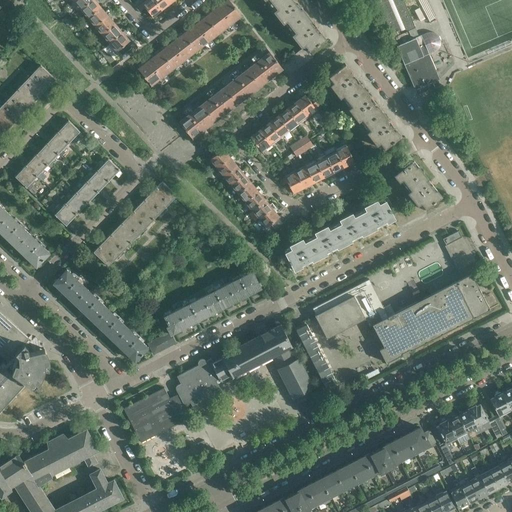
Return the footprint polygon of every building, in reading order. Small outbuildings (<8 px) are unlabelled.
[(73,0),(73,1),(80,9),(91,0),(73,0)] [(91,0),(80,9),(87,18),(100,7),(95,1),(97,0),(91,0)] [(161,10),(153,0),(146,0),(142,3),(141,2),(142,4),(138,7),(141,11),(145,8),(152,17),(153,17),(152,16),(157,12),(158,13),(161,10)] [(153,0),(161,10),(162,10),(161,9),(166,5),(167,6),(170,3),(168,0),(153,0)] [(222,4),(217,8),(233,30),(237,27),(233,22),(241,16),(228,0),(227,0),(222,4)] [(295,0),(274,0),(270,4),(275,10),(273,11),(278,17),(297,2),(295,0)] [(376,0),(413,85),(415,90),(435,81),(439,79),(429,54),(434,52),(437,50),(438,48),(440,46),(440,43),(440,40),(439,36),(437,35),(436,33),(433,32),(431,32),(429,32),(426,33),(411,39),(408,31),(415,28),(403,0),(376,0)] [(297,2),(278,17),(283,24),(285,23),(289,28),(306,14),(297,2)] [(100,7),(87,18),(95,26),(110,13),(107,10),(105,13),(100,7)] [(212,12),(205,17),(219,34),(226,28),(230,32),(233,30),(217,8),(212,12)] [(110,13),(95,26),(102,34),(114,24),(110,18),(112,16),(110,13)] [(306,14),(289,28),(293,34),(292,35),(296,41),(316,26),(306,14)] [(200,22),(194,26),(211,47),(214,44),(211,40),(219,34),(205,17),(199,21),(200,22)] [(114,24),(102,34),(109,43),(124,30),(121,27),(119,29),(114,24)] [(189,29),(183,34),(196,51),(204,45),(207,50),(211,47),(194,26),(190,29),(189,29)] [(316,26),(296,41),(301,47),(303,46),(304,48),(307,52),(308,51),(313,47),(315,50),(326,42),(324,39),(325,38),(316,26)] [(124,30),(109,43),(116,51),(129,41),(124,35),(126,33),(124,30)] [(177,39),(172,43),(188,64),(192,62),(188,57),(196,51),(183,34),(176,39),(177,39)] [(129,41),(116,51),(120,56),(135,44),(130,39),(129,41)] [(166,47),(160,51),(173,69),(181,62),(185,67),(188,64),(172,43),(167,47),(166,47)] [(304,48),(300,52),(307,61),(312,57),(308,51),(307,52),(304,48)] [(154,56),(149,60),(165,82),(169,79),(165,75),(173,69),(160,51),(154,56)] [(257,54),(254,56),(271,78),(276,74),(282,69),(269,52),(261,58),(257,54)] [(300,52),(296,55),(303,65),(307,61),(300,52)] [(296,55),(291,58),(298,68),(303,65),(296,55)] [(254,64),(246,70),(260,87),(266,82),(266,81),(271,78),(254,56),(251,59),(254,64)] [(291,58),(286,62),(294,72),(298,68),(291,58)] [(144,64),(137,69),(151,86),(159,80),(162,84),(165,82),(149,60),(144,64)] [(286,62),(282,65),(289,75),(294,72),(286,62)] [(330,85),(334,91),(354,76),(345,64),(327,77),(332,84),(330,85)] [(41,65),(30,76),(45,90),(56,79),(41,65)] [(235,71),(232,73),(248,95),(253,91),(254,92),(260,87),(246,70),(238,76),(235,71)] [(232,81),(224,87),(237,104),(244,99),(243,99),(248,95),(232,73),(228,76),(232,81)] [(30,76),(18,89),(33,103),(45,90),(30,76)] [(354,76),(334,91),(340,97),(341,96),(345,101),(363,87),(354,76)] [(437,85),(435,85),(436,87),(439,95),(445,92),(441,85),(438,86),(437,85)] [(212,88),(209,91),(225,113),(231,109),(237,104),(224,87),(216,93),(212,88)] [(363,87),(345,101),(350,107),(348,109),(353,114),(372,99),(363,87)] [(18,89),(7,100),(22,114),(33,103),(18,89)] [(209,98),(201,105),(214,122),(221,117),(220,116),(225,113),(209,91),(206,94),(209,98)] [(299,100),(296,102),(307,118),(311,115),(309,113),(315,109),(316,111),(317,111),(315,109),(319,106),(315,102),(312,105),(305,95),(304,96),(305,97),(300,101),(299,100)] [(372,99),(353,114),(358,121),(360,120),(364,125),(381,111),(372,99)] [(7,100),(0,107),(0,116),(10,126),(22,114),(7,100)] [(290,107),(287,109),(298,125),(302,122),(301,120),(306,116),(307,118),(296,102),(295,103),(296,103),(291,107),(290,107)] [(190,106),(187,108),(203,130),(208,126),(214,122),(201,105),(194,110),(190,106)] [(187,116),(179,122),(192,139),(198,134),(203,130),(187,108),(183,111),(187,116)] [(281,114),(277,116),(289,132),(293,129),(292,127),(297,123),(298,125),(287,109),(286,110),(287,111),(282,114),(281,114)] [(391,123),(381,111),(364,125),(368,131),(367,132),(371,138),(391,123)] [(0,116),(0,136),(10,126),(0,116)] [(272,121),(268,123),(280,139),(284,136),(282,134),(287,130),(289,132),(277,116),(278,117),(272,121)] [(69,120),(58,131),(70,143),(81,131),(69,120)] [(263,128),(259,130),(271,146),(274,143),(273,141),(278,137),(279,139),(280,139),(268,123),(268,124),(268,125),(263,128)] [(391,123),(371,138),(376,145),(378,143),(382,149),(388,144),(390,147),(400,139),(398,136),(400,135),(391,123)] [(254,135),(250,138),(257,147),(254,150),(257,153),(257,154),(261,151),(262,153),(266,150),(264,148),(269,144),(270,146),(271,146),(259,130),(259,131),(254,135)] [(58,131),(47,142),(59,154),(70,143),(58,131)] [(313,145),(306,136),(289,146),(296,156),(313,145)] [(47,142),(36,153),(49,165),(59,154),(47,142)] [(335,150),(343,167),(344,167),(343,166),(349,163),(349,164),(354,162),(348,151),(352,149),(350,144),(346,146),(345,144),(340,147),(341,149),(336,151),(335,150)] [(209,159),(216,168),(231,155),(229,152),(227,154),(222,148),(209,159)] [(325,155),(324,155),(333,172),(334,172),(333,171),(339,168),(339,169),(343,167),(335,150),(330,152),(331,154),(326,157),(325,155)] [(36,153),(26,164),(38,176),(49,165),(36,153)] [(231,155),(216,168),(223,176),(236,165),(232,160),(234,158),(231,155)] [(315,160),(314,160),(323,177),(324,177),(323,176),(329,174),(333,172),(324,155),(320,157),(321,159),(316,162),(315,160)] [(108,157),(97,169),(109,180),(121,169),(108,157)] [(305,165),(304,166),(313,183),(313,182),(319,179),(319,180),(323,177),(314,160),(310,162),(311,164),(305,167),(305,165)] [(401,180),(405,186),(423,172),(414,160),(412,162),(411,160),(403,165),(404,167),(394,175),(399,182),(401,180)] [(38,176),(26,164),(15,176),(27,188),(31,192),(36,188),(31,184),(38,176)] [(236,165),(223,176),(230,185),(246,172),(243,169),(241,171),(236,165)] [(295,171),(294,171),(303,188),(303,187),(308,184),(309,185),(313,183),(304,166),(300,168),(301,170),(296,172),(295,171)] [(97,169),(87,180),(99,191),(109,180),(97,169)] [(284,178),(280,180),(283,185),(287,183),(292,193),(299,189),(299,190),(303,188),(294,171),(290,173),(291,175),(285,178),(284,176),(283,176),(284,178)] [(246,172),(230,185),(237,193),(250,182),(246,177),(248,175),(246,172)] [(423,172),(405,186),(409,191),(408,193),(413,199),(432,184),(423,172)] [(87,180),(76,191),(88,203),(99,191),(87,180)] [(162,182),(150,193),(166,208),(177,197),(162,182)] [(250,182),(237,193),(244,201),(259,189),(257,186),(255,188),(250,182)] [(432,184),(413,199),(416,203),(420,201),(424,207),(425,209),(430,205),(432,208),(442,200),(440,197),(442,196),(432,184)] [(259,189),(244,201),(251,210),(265,199),(260,194),(262,192),(259,189)] [(76,191),(65,202),(77,214),(88,203),(76,191)] [(150,193),(138,206),(153,221),(166,208),(150,193)] [(265,199),(251,210),(258,218),(273,206),(271,203),(269,205),(265,199)] [(376,200),(371,203),(382,225),(394,219),(392,215),(384,199),(377,202),(376,200)] [(415,203),(414,204),(420,215),(425,212),(424,210),(425,209),(424,207),(420,201),(416,203),(415,203)] [(65,202),(55,213),(66,225),(77,214),(65,202)] [(365,208),(359,211),(369,231),(382,225),(371,203),(364,207),(365,208)] [(0,204),(0,222),(9,213),(0,204)] [(414,204),(409,207),(414,218),(420,215),(414,204)] [(138,206),(127,217),(142,232),(153,221),(138,206)] [(273,206),(258,218),(266,227),(279,216),(274,211),(276,209),(273,206)] [(409,207),(403,209),(409,221),(414,218),(409,207)] [(403,209),(397,212),(403,224),(409,221),(403,209)] [(351,213),(347,216),(358,237),(369,231),(359,211),(352,215),(351,213)] [(397,212),(392,215),(394,219),(397,227),(403,224),(397,212)] [(9,213),(0,222),(0,230),(16,246),(29,233),(21,225),(9,213)] [(340,221),(334,224),(344,244),(358,237),(347,216),(339,220),(340,221)] [(127,217),(116,228),(131,243),(142,232),(127,217)] [(282,223),(278,217),(271,223),(275,229),(282,223)] [(326,226),(321,229),(332,250),(344,244),(334,224),(327,228),(326,226)] [(116,228),(104,240),(119,255),(131,243),(116,228)] [(315,234),(309,238),(319,257),(332,250),(321,229),(314,233),(315,234)] [(458,231),(442,239),(446,245),(462,237),(458,231)] [(29,233),(16,246),(36,266),(49,252),(29,233)] [(302,239),(296,242),(307,264),(319,257),(309,238),(303,241),(302,239)] [(119,255),(104,240),(93,252),(108,267),(119,255)] [(307,264),(296,242),(289,245),(290,247),(284,250),(289,260),(290,263),(294,270),(307,264)] [(478,270),(474,261),(458,269),(462,278),(472,273),(478,270)] [(66,269),(53,283),(73,302),(86,289),(66,269)] [(252,271),(240,277),(248,294),(261,288),(252,271)] [(369,279),(312,308),(315,315),(314,315),(326,338),(327,338),(327,337),(364,318),(364,319),(365,318),(364,317),(377,310),(381,319),(372,324),(383,347),(378,349),(385,362),(403,354),(404,356),(410,353),(409,350),(489,308),(472,273),(424,297),(419,286),(410,291),(416,301),(394,313),(394,312),(388,315),(369,279)] [(240,277),(227,284),(236,301),(248,294),(240,277)] [(227,284),(214,290),(223,307),(236,301),(227,284)] [(86,289),(73,302),(94,322),(107,308),(86,289)] [(214,290),(202,297),(210,314),(223,307),(214,290)] [(202,297),(189,303),(197,320),(210,314),(202,297)] [(189,303),(177,310),(185,326),(197,320),(189,303)] [(107,308),(94,322),(114,341),(127,328),(107,308)] [(169,332),(170,334),(171,334),(185,326),(177,310),(164,316),(169,325),(166,326),(169,332)] [(0,316),(0,353),(7,360),(5,363),(2,361),(0,363),(0,409),(4,405),(6,406),(8,402),(7,401),(13,395),(16,396),(18,391),(17,390),(25,382),(30,385),(29,386),(33,388),(36,384),(38,382),(38,381),(40,377),(42,374),(43,368),(48,369),(49,365),(49,361),(48,361),(48,358),(47,354),(46,352),(44,348),(32,351),(31,345),(0,316)] [(338,383),(308,322),(296,328),(326,389),(338,383)] [(164,387),(123,408),(141,442),(181,421),(173,406),(182,401),(183,403),(184,404),(185,404),(187,404),(190,402),(194,410),(201,406),(201,407),(202,407),(203,408),(204,408),(205,408),(206,408),(215,403),(216,402),(216,401),(216,400),(216,399),(216,398),(223,395),(216,380),(219,378),(222,384),(233,378),(233,376),(272,355),(279,368),(278,368),(293,398),(296,396),(299,402),(313,395),(310,389),(313,388),(280,324),(233,349),(233,350),(232,350),(231,350),(221,355),(222,357),(211,363),(209,359),(211,359),(211,358),(206,361),(205,360),(204,359),(202,359),(201,359),(199,360),(198,361),(197,363),(198,364),(198,365),(176,376),(180,383),(177,385),(176,385),(176,386),(175,388),(176,389),(178,394),(170,398),(164,387)] [(127,328),(114,341),(134,361),(147,348),(127,328)] [(169,332),(164,335),(170,345),(175,342),(171,334),(170,334),(169,332)] [(164,335),(159,338),(164,348),(170,345),(164,335)] [(159,338),(153,340),(159,351),(164,348),(159,338)] [(148,343),(153,354),(159,351),(153,340),(148,343)] [(505,390),(500,393),(509,410),(511,407),(511,389),(511,387),(510,388),(509,387),(505,389),(505,390)] [(489,398),(497,414),(492,417),(501,435),(507,432),(500,417),(499,415),(509,410),(500,393),(499,393),(499,392),(493,395),(494,396),(489,398)] [(468,408),(467,408),(480,433),(491,427),(496,438),(501,435),(492,417),(488,419),(487,420),(479,404),(475,406),(474,405),(473,405),(472,405),(468,407),(468,408)] [(458,415),(457,415),(466,432),(472,428),(475,435),(480,433),(467,408),(468,410),(463,412),(462,411),(458,413),(458,415)] [(451,418),(447,420),(455,437),(466,432),(457,415),(456,415),(455,415),(451,417),(451,418)] [(439,424),(435,426),(443,442),(438,444),(450,464),(455,461),(449,449),(452,447),(449,440),(455,437),(447,420),(446,420),(443,419),(440,421),(439,424)] [(0,494),(0,495),(11,487),(10,486),(14,484),(32,511),(92,511),(95,510),(122,497),(113,480),(107,483),(99,469),(90,474),(97,488),(54,510),(38,485),(52,476),(51,475),(84,457),(88,466),(96,462),(91,454),(98,451),(86,428),(68,438),(63,433),(46,441),(48,448),(36,454),(22,461),(16,452),(0,461),(0,494)] [(416,429),(405,435),(415,453),(428,446),(422,434),(419,428),(416,429)] [(428,431),(422,434),(428,446),(430,445),(430,444),(434,442),(428,431)] [(405,435),(391,442),(400,460),(415,453),(405,435)] [(204,440),(194,445),(197,449),(206,445),(204,440)] [(384,447),(377,450),(387,469),(395,465),(394,463),(400,460),(391,442),(385,445),(383,446),(384,447)] [(496,443),(489,446),(492,453),(499,449),(496,443)] [(486,448),(479,452),(481,456),(488,452),(486,448)] [(370,452),(362,456),(372,475),(377,472),(378,473),(379,472),(379,473),(387,469),(377,450),(371,453),(370,452)] [(362,456),(348,463),(358,482),(372,475),(362,456)] [(511,467),(508,460),(499,465),(507,482),(511,479),(511,467)] [(348,463),(334,471),(344,489),(358,482),(348,463)] [(499,465),(488,470),(497,487),(498,486),(500,488),(503,486),(503,484),(507,482),(499,465)] [(475,477),(469,480),(477,497),(478,497),(480,498),(483,496),(483,494),(487,492),(479,475),(476,470),(474,466),(471,468),(473,471),(475,477)] [(449,467),(440,472),(442,475),(451,471),(449,467)] [(488,470),(479,475),(487,492),(488,491),(490,492),(493,491),(493,489),(497,487),(488,470)] [(334,471),(320,478),(329,497),(344,489),(334,471)] [(464,478),(458,482),(459,486),(467,502),(468,502),(470,503),(473,501),(473,499),(477,497),(469,480),(467,477),(464,478)] [(320,478),(305,485),(315,504),(329,497),(320,478)] [(456,488),(451,491),(459,507),(460,506),(462,507),(465,505),(465,503),(467,502),(459,486),(458,482),(456,479),(453,481),(456,488)] [(298,491),(292,494),(301,511),(304,511),(310,509),(309,507),(315,504),(305,485),(298,489),(298,491)] [(406,487),(397,491),(400,497),(401,499),(410,494),(406,487)] [(445,490),(436,495),(444,511),(446,511),(448,511),(451,510),(451,508),(454,506),(446,491),(445,490)] [(400,497),(397,491),(388,496),(391,501),(400,497)] [(285,496),(277,500),(283,511),(301,511),(292,494),(285,497),(285,496)] [(436,495),(426,500),(432,511),(443,511),(444,511),(436,495)] [(388,498),(378,504),(381,509),(391,504),(388,498)] [(283,511),(277,500),(263,507),(265,511),(283,511)] [(432,511),(426,500),(416,505),(419,511),(432,511)]
